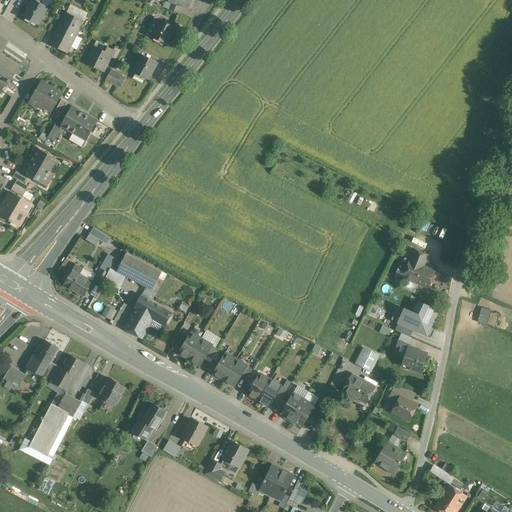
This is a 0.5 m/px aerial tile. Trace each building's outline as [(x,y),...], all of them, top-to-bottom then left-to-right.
[(31,0),(24,14),(40,24),(51,6),(43,0),(31,0)] [(182,13),(185,0),(174,0),(171,9),(182,13)] [(87,20),(67,11),(51,42),(70,54),(87,20)] [(170,42),(177,25),(155,15),(147,33),(170,42)] [(95,43),(87,60),(105,69),(117,49),(106,43),(104,48),(95,43)] [(1,54),(0,53),(0,79),(8,85),(20,67),(1,54)] [(157,63),(142,55),(133,72),(148,79),(157,63)] [(113,69),(108,78),(118,84),(123,73),(113,69)] [(43,79),(28,101),(40,107),(42,104),(54,111),(66,92),(43,79)] [(65,113),(71,101),(65,97),(58,109),(65,113)] [(90,139),(101,119),(74,103),(62,124),(65,126),(90,139)] [(56,125),(47,140),(55,144),(63,130),(56,125)] [(48,184),(63,161),(39,144),(23,167),(48,184)] [(28,178),(22,174),(21,174),(17,171),(13,178),(17,180),(15,184),(26,191),(29,186),(24,183),(28,178)] [(26,191),(17,186),(16,185),(15,185),(11,190),(23,197),(26,191)] [(32,205),(14,194),(12,193),(5,207),(2,206),(0,209),(0,215),(11,222),(12,221),(18,225),(25,213),(27,214),(32,205)] [(110,237),(94,230),(94,229),(93,229),(90,234),(107,243),(110,237)] [(414,237),(413,236),(408,234),(404,243),(409,245),(414,237)] [(428,289),(435,273),(435,272),(436,271),(424,266),(429,255),(414,249),(405,271),(398,268),(395,275),(428,289)] [(153,290),(155,285),(156,284),(162,273),(126,254),(117,271),(152,290),(153,290)] [(82,274),(85,269),(85,268),(77,263),(64,286),(71,290),(72,289),(84,295),(92,281),(82,274)] [(108,272),(102,268),(95,280),(102,283),(108,272)] [(141,296),(123,327),(123,328),(142,339),(153,320),(164,326),(171,314),(141,296)] [(421,302),(417,311),(405,306),(397,322),(427,336),(438,310),(421,302)] [(107,306),(102,315),(112,320),(117,311),(107,306)] [(482,308),(481,309),(478,322),(486,324),(490,310),(482,308)] [(158,331),(162,325),(154,320),(150,326),(158,331)] [(285,337),(287,331),(279,329),(277,334),(285,337)] [(178,353),(189,360),(201,339),(190,333),(178,353)] [(410,344),(412,338),(402,333),(400,339),(410,344)] [(172,350),(178,353),(184,343),(178,339),(172,350)] [(201,339),(189,360),(201,366),(213,346),(201,339)] [(403,362),(412,365),(411,369),(421,373),(428,355),(418,351),(419,350),(409,346),(409,344),(400,339),(393,357),(404,360),(403,362)] [(42,376),(48,366),(49,366),(50,364),(51,364),(59,349),(45,341),(41,347),(39,346),(33,354),(34,355),(27,368),(42,376)] [(213,360),(216,355),(219,349),(213,346),(207,356),(213,360)] [(364,348),(361,354),(356,364),(371,372),(379,356),(364,348)] [(236,360),(225,353),(213,373),(224,380),(236,360)] [(75,376),(76,373),(82,363),(70,356),(63,369),(62,368),(53,382),(64,388),(72,374),(75,376)] [(213,373),(219,363),(218,363),(213,360),(207,370),(213,373)] [(235,387),(240,378),(240,377),(247,366),(236,360),(224,380),(235,387)] [(48,379),(53,370),(56,365),(52,363),(50,364),(43,376),(48,379)] [(56,365),(54,368),(48,379),(53,382),(61,368),(56,365)] [(12,384),(16,377),(19,371),(11,366),(4,378),(12,384)] [(247,380),(253,370),(247,366),(241,377),(247,380)] [(18,387),(24,378),(24,377),(25,375),(20,371),(12,384),(18,387)] [(247,394),(258,400),(271,380),(259,373),(247,394)] [(353,374),(347,384),(343,391),(356,398),(366,381),(353,374)] [(99,396),(112,404),(113,405),(124,388),(110,378),(109,378),(99,396)] [(241,390),(247,394),(253,384),(247,380),(241,390)] [(281,387),(271,380),(258,400),(269,407),(281,387)] [(367,404),(368,402),(377,387),(366,381),(356,398),(367,404)] [(392,392),(398,395),(400,396),(401,396),(406,399),(409,392),(396,385),(392,392)] [(287,390),(282,387),(275,397),(281,400),(287,390)] [(88,404),(89,402),(95,393),(87,389),(81,401),(88,404)] [(281,413),(285,415),(286,416),(286,417),(291,420),(303,400),(293,393),(281,413)] [(417,405),(404,398),(401,396),(400,397),(392,393),(389,400),(397,404),(392,412),(409,421),(417,405)] [(66,394),(65,395),(59,408),(74,416),(81,402),(66,394)] [(287,403),(285,403),(281,400),(275,411),(281,414),(281,413),(287,403)] [(314,406),(303,400),(291,420),(297,423),(303,426),(314,406)] [(152,427),(153,428),(154,428),(155,429),(166,412),(152,403),(142,420),(139,419),(138,420),(139,421),(132,432),(144,440),(152,427)] [(59,407),(52,404),(51,404),(44,417),(61,426),(68,413),(59,408),(59,407)] [(47,455),(51,458),(52,458),(74,416),(68,413),(47,455)] [(40,415),(39,417),(39,418),(43,419),(29,447),(46,455),(61,426),(40,415)] [(309,431),(311,427),(314,420),(308,416),(303,426),(302,426),(309,431)] [(191,419),(188,424),(187,427),(185,427),(181,435),(197,444),(207,428),(191,419)] [(411,434),(402,430),(398,427),(393,435),(406,442),(411,434)] [(213,435),(220,438),(222,432),(216,429),(213,435)] [(375,462),(379,464),(394,473),(400,462),(401,462),(401,463),(406,455),(397,449),(402,440),(394,435),(393,435),(392,435),(387,444),(387,443),(386,444),(375,462)] [(46,456),(33,449),(29,447),(31,441),(25,438),(19,449),(43,461),(46,456)] [(140,451),(146,454),(151,458),(157,446),(148,440),(140,451)] [(177,445),(175,443),(169,440),(163,450),(171,455),(177,445)] [(238,467),(240,464),(248,450),(232,442),(223,459),(238,467)] [(49,464),(50,462),(51,462),(52,459),(46,456),(43,462),(49,464)] [(221,465),(220,464),(219,464),(213,461),(208,470),(216,474),(218,469),(219,469),(221,465)] [(433,464),(429,472),(450,483),(454,475),(433,464)] [(271,466),(266,477),(260,489),(271,495),(282,471),(271,466)] [(220,481),(223,476),(224,473),(219,469),(216,474),(208,470),(206,474),(220,481)] [(283,471),(272,492),(272,493),(271,495),(282,500),(293,476),(283,471)] [(455,478),(454,479),(452,483),(461,489),(464,484),(455,478)] [(257,482),(255,487),(252,493),(257,496),(260,490),(260,489),(262,484),(257,482)] [(436,507),(442,511),(443,511),(456,511),(466,497),(450,486),(436,507)] [(483,490),(479,495),(477,498),(480,500),(486,492),(483,490)] [(284,494),(284,495),(282,500),(281,500),(278,506),(284,509),(290,497),(284,494)] [(290,497),(287,503),(286,504),(287,504),(299,510),(303,503),(302,503),(290,497)]
